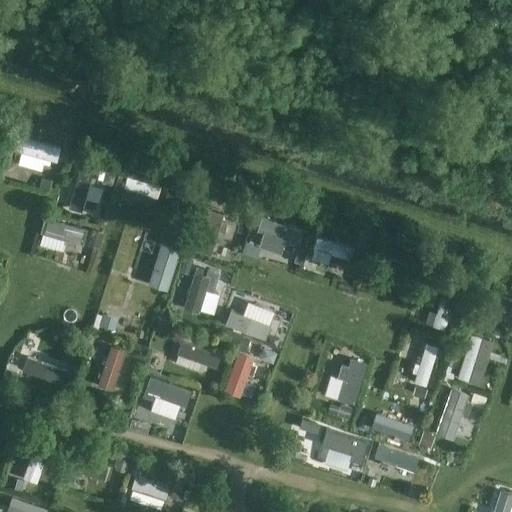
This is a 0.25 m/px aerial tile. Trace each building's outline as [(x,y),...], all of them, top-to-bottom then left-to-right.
[(60,151),(16,136),(12,150),(55,164),(60,151)] [(91,147),(88,161),(99,164),(102,150),(91,147)] [(82,165),(67,208),(80,212),(95,170),(82,165)] [(104,172),(101,183),(112,186),(115,175),(104,172)] [(162,189),(124,176),(120,188),(157,201),(162,189)] [(41,178),(39,189),(48,192),(51,181),(41,178)] [(221,185),(209,193),(216,206),(229,198),(221,185)] [(167,193),(165,201),(175,203),(177,195),(167,193)] [(195,249),(211,253),(221,213),(206,209),(195,249)] [(302,232),(260,216),(255,230),(296,246),(302,232)] [(44,231),(83,244),(88,230),(48,217),(44,231)] [(180,243),(162,237),(146,285),(163,291),(180,243)] [(349,261),(352,248),(314,237),(310,251),(349,261)] [(360,241),(357,249),(365,253),(368,243),(360,241)] [(244,243),(240,256),(244,257),(255,261),(259,248),(244,243)] [(403,248),(399,261),(412,265),(416,253),(403,248)] [(420,258),(418,265),(424,267),(427,261),(420,258)] [(183,261),(181,271),(189,273),(192,264),(183,261)] [(182,306),(197,312),(210,277),(195,271),(182,306)] [(429,273),(426,283),(436,286),(439,276),(429,273)] [(403,285),(374,277),(371,290),(399,297),(403,285)] [(460,278),(455,295),(465,299),(470,281),(460,278)] [(442,287),(431,327),(442,329),(453,289),(442,287)] [(129,321),(136,323),(146,291),(139,289),(129,321)] [(405,290),(401,302),(412,305),(416,293),(405,290)] [(511,298),(481,290),(477,305),(511,314),(511,298)] [(270,325),(229,309),(224,324),(264,339),(270,325)] [(103,313),(99,324),(114,329),(118,318),(103,313)] [(159,316),(154,328),(169,334),(172,324),(170,323),(171,321),(159,316)] [(484,336),(471,332),(459,378),(472,381),(484,336)] [(242,337),(238,348),(246,351),(249,340),(242,337)] [(221,355),(181,340),(176,354),(215,369),(221,355)] [(136,343),(131,356),(145,360),(149,347),(136,343)] [(109,344),(95,383),(112,388),(125,349),(109,344)] [(413,382),(426,385),(436,348),(422,344),(413,382)] [(263,349),(260,361),(273,365),(277,354),(263,349)] [(254,360),(238,353),(224,389),(240,396),(254,360)] [(69,371),(25,356),(20,372),(64,387),(69,371)] [(338,398),(353,402),(363,362),(348,358),(338,398)] [(488,376),(492,363),(479,359),(475,372),(488,376)] [(449,364),(445,372),(453,375),(456,367),(449,364)] [(5,368),(2,377),(11,381),(15,372),(5,368)] [(152,374),(146,390),(184,405),(191,389),(152,374)] [(416,386),(413,396),(423,399),(426,389),(416,386)] [(449,387),(433,433),(451,439),(467,393),(449,387)] [(329,403),(327,413),(347,419),(350,407),(340,404),(339,406),(329,403)] [(131,421),(128,430),(146,435),(149,425),(131,421)] [(423,433),(419,445),(427,448),(431,436),(423,433)] [(22,477),(37,482),(48,448),(34,442),(22,477)] [(416,458),(380,446),(375,461),(411,473),(416,458)] [(109,469),(74,457),(69,472),(104,484),(109,469)] [(119,458),(116,467),(126,470),(128,461),(119,458)] [(367,471),(363,483),(372,485),(376,474),(367,471)] [(168,488),(132,476),(127,491),(163,503),(168,488)] [(16,479),(13,490),(20,493),(24,482),(16,479)] [(506,511),(511,494),(511,493),(499,489),(491,511),(506,511)] [(174,490),(171,499),(180,502),(183,493),(174,490)] [(53,511),(54,511),(10,497),(4,511),(53,511)]
